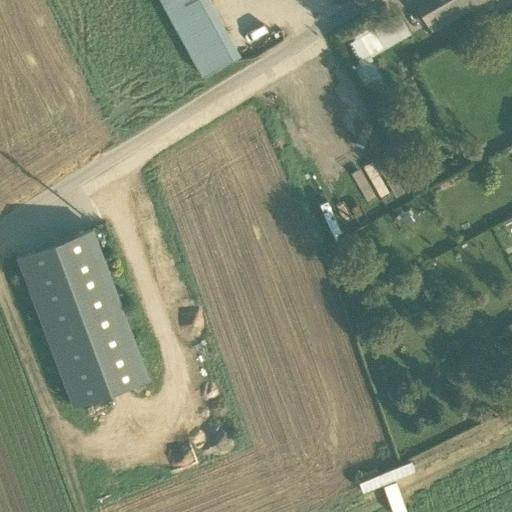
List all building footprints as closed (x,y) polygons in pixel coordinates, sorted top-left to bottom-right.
[(210,2),(208,0),(169,0),(163,4),(173,23),(210,2)] [(414,0),(432,28),(480,0),(414,0)] [(240,56),(210,2),(173,23),(202,76),(240,56)] [(374,27),(353,39),(347,42),(360,66),(372,59),(370,55),(410,33),(399,13),(374,27)] [(347,28),(353,39),(374,27),(368,17),(347,28)] [(382,77),(372,59),(360,66),(355,69),(365,87),(382,77)] [(17,256),(73,406),(148,378),(92,228),(17,256)]
